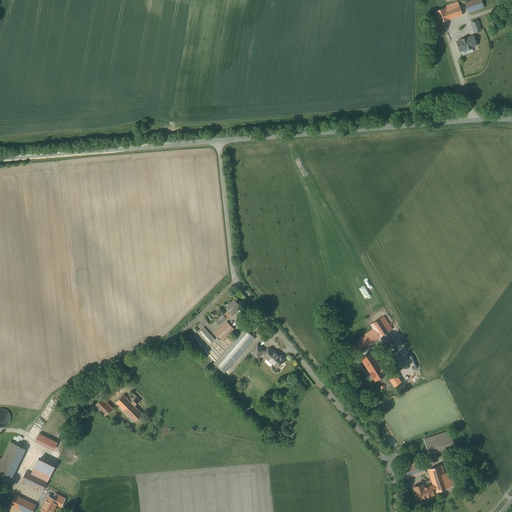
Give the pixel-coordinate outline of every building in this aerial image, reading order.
[(480,0),(473,0),(464,3),(468,14),(483,9),(480,0)] [(457,4),(436,11),(441,24),(462,16),(457,4)] [(483,19),(466,24),(472,42),(489,36),(483,19)] [(471,39),(457,44),(460,55),(474,51),(471,39)] [(218,326),(241,309),(234,300),(223,308),(226,312),(214,321),(218,326)] [(379,321),(370,326),(378,339),(387,333),(379,321)] [(232,331),(226,323),(214,333),(221,341),(232,331)] [(214,340),(202,328),(196,334),(208,346),(214,340)] [(224,374),(254,339),(243,330),(213,365),(224,374)] [(262,356),(264,354),(257,346),(249,354),(257,361),(262,356)] [(349,351),(351,355),(361,350),(358,346),(349,351)] [(284,361),(270,348),(264,354),(262,356),(276,370),(284,361)] [(366,355),(359,360),(368,373),(365,374),(369,380),(372,378),(375,381),(381,377),(366,355)] [(127,394),(116,403),(134,422),(144,413),(136,406),(140,402),(134,395),(130,398),(127,394)] [(104,400),(96,407),(105,417),(113,410),(104,400)] [(0,426),(2,427),(5,427),(8,425),(10,423),(11,420),(12,417),(11,414),(9,412),(7,410),(4,409),(1,409),(0,409),(0,426)] [(449,432),(423,439),(427,454),(453,446),(449,432)] [(27,450),(12,443),(4,459),(0,457),(0,469),(15,476),(27,450)] [(41,457),(34,452),(23,467),(25,470),(23,474),(27,476),(29,471),(34,473),(41,457)] [(27,476),(23,482),(49,494),(45,501),(54,505),(60,493),(48,487),(58,465),(41,457),(34,473),(29,471),(27,476)] [(420,459),(401,465),(406,479),(424,473),(420,459)] [(441,468),(428,471),(432,485),(424,488),(424,485),(413,488),(417,503),(435,498),(434,495),(455,489),(451,475),(443,477),(441,468)] [(33,511),(37,505),(17,495),(9,510),(12,511),(33,511)]
